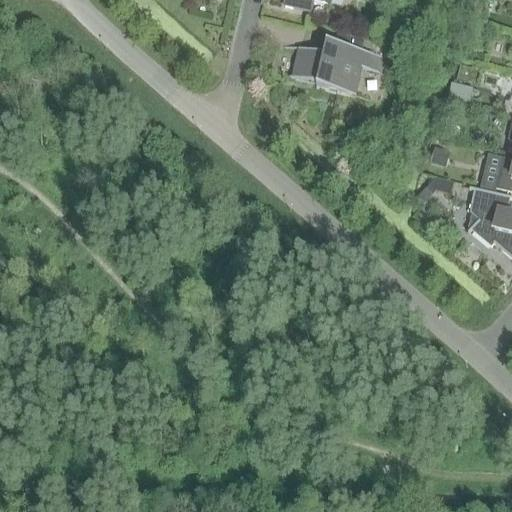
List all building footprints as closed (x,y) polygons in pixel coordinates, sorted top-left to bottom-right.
[(313,5),(329,9),(331,0),(285,0),(283,8),(311,14),(313,5)] [(482,40),(484,33),(473,30),(471,38),(482,40)] [(317,86),(316,90),(351,99),(358,70),(380,75),(384,58),(326,45),(323,57),(283,47),(283,49),(301,53),(294,81),(317,86)] [(399,53),(397,65),(408,68),(411,56),(399,53)] [(477,73),(459,69),(456,82),(473,86),(477,73)] [(466,90),(452,87),(450,86),(447,101),(448,101),(462,105),(466,90)] [(452,120),(455,106),(447,104),(444,104),(441,117),(444,118),(452,120)] [(451,155),(436,151),(434,150),(429,166),(432,167),(446,171),(451,155)] [(511,162),(503,160),(496,192),(511,195),(511,162)] [(511,217),(510,217),(511,206),(511,200),(469,191),(469,192),(474,194),(469,215),(478,224),(467,235),(468,236),(472,233),(491,250),(494,247),(511,262),(511,217)] [(433,198),(426,192),(418,201),(423,205),(425,207),(433,198)]
